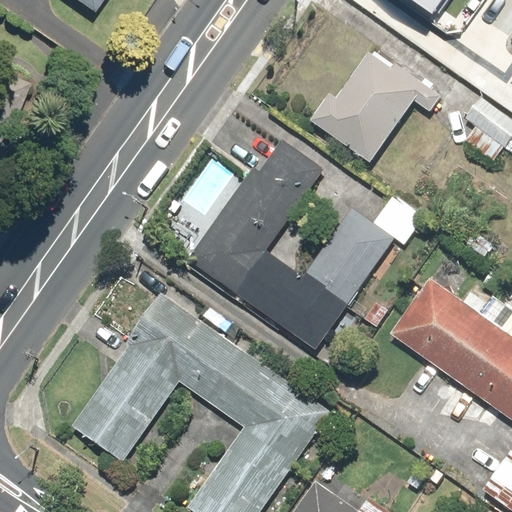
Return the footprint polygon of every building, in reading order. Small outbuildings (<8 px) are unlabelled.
[(76,0),(90,10),(96,0),(76,0)] [(412,0),(432,14),(441,0),(412,0)] [(331,98),(312,126),(373,169),(416,106),(431,117),(443,100),(398,69),(394,74),(371,58),(339,104),(331,98)] [(0,152),(29,84),(0,71),(0,152)] [(466,121),(476,130),(464,145),(490,167),(504,151),(511,157),(511,122),(485,99),(466,121)] [(277,141),(189,262),(316,353),(321,346),(331,354),(357,319),(346,311),(396,241),(407,249),(425,224),(393,201),(375,225),(353,210),(303,279),(268,255),(325,175),(277,141)] [(431,284),(392,338),(511,424),(511,340),(480,318),(489,306),(474,295),(465,307),(431,284)] [(167,299),(72,430),(124,467),(183,386),(245,431),(188,511),(190,511),(266,511),(334,419),(167,299)] [(362,511),(348,511),(314,488),(297,511),(379,511),(368,504),(362,511)]
